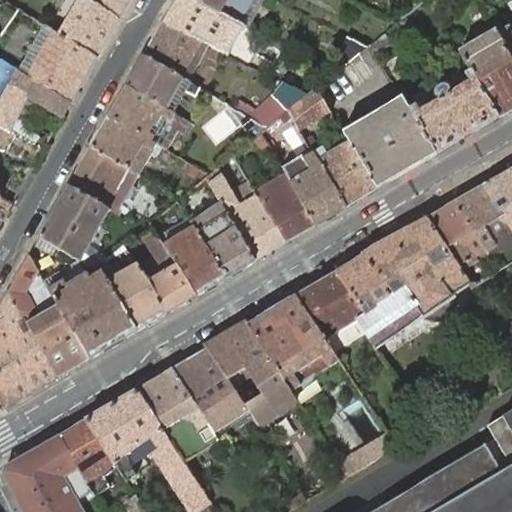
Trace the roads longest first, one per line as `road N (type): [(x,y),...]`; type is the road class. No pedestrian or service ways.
road 1 (secondary): [(511,132),(0,438)]
road 2 (residential): [(0,259),(158,0)]
